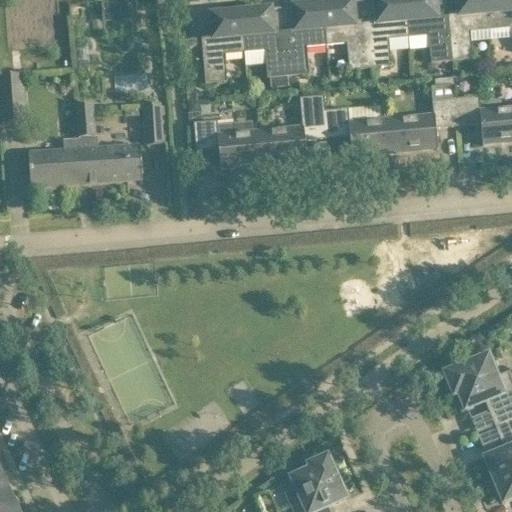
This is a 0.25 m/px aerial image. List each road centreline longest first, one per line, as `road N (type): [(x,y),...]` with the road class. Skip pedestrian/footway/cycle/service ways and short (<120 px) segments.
road 1 (residential): [(0,241),(511,201)]
road 2 (residential): [(0,287),(101,511)]
road 3 (residential): [(404,511),(372,435),(385,411),(415,414),(456,511)]
road 4 (residential): [(68,511),(0,372)]
